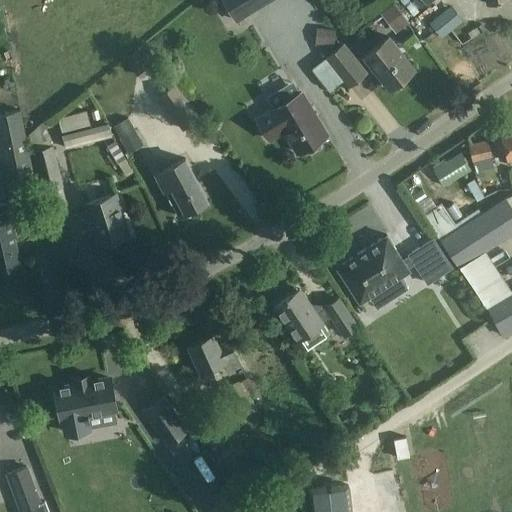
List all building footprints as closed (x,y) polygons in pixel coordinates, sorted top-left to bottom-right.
[(221,0),(235,22),(271,0),(221,0)] [(460,37),(453,16),(436,22),(443,43),(460,37)] [(415,69),(388,36),(362,56),(389,90),(415,69)] [(343,42),(324,58),(342,80),(348,88),(368,72),(343,42)] [(143,44),(123,59),(135,75),(155,60),(143,44)] [(330,69),(318,79),(343,109),(355,99),(330,69)] [(177,82),(158,96),(183,130),(201,116),(177,82)] [(297,151),(305,147),(306,150),(310,150),(319,145),(320,141),(318,138),(326,133),(300,91),(256,118),(268,139),(283,129),(297,151)] [(374,101),(363,106),(377,132),(388,126),(374,101)] [(0,113),(0,160),(3,178),(33,171),(20,109),(0,113)] [(107,123),(61,135),(63,144),(109,132),(107,123)] [(511,129),(500,132),(501,136),(493,138),(496,152),(504,150),(506,161),(511,159),(511,129)] [(472,162),(492,157),(488,140),(468,145),(472,162)] [(38,148),(33,149),(46,209),(68,205),(55,144),(38,148)] [(443,187),(470,171),(459,153),(432,169),(443,187)] [(177,216),(207,200),(185,158),(155,174),(177,216)] [(505,160),(477,163),(479,177),(507,174),(505,160)] [(99,244),(128,234),(115,193),(85,203),(88,211),(67,218),(75,241),(96,234),(99,244)] [(511,234),(511,206),(505,197),(439,240),(459,269),(511,234)] [(0,204),(0,268),(18,265),(11,235),(13,234),(6,203),(0,204)] [(358,301),(408,269),(407,267),(414,262),(427,283),(451,267),(432,239),(408,254),(409,256),(402,260),(386,235),(336,267),(358,301)] [(275,305),(298,339),(305,349),(329,333),(322,323),(333,315),(345,333),(358,325),(339,297),(316,312),(300,288),(275,305)] [(511,331),(511,291),(485,306),(502,337),(511,331)] [(468,346),(479,366),(509,349),(498,330),(468,346)] [(229,340),(219,345),(213,334),(187,346),(204,382),(214,377),(210,369),(223,362),(228,372),(241,366),(229,340)] [(56,388),(62,419),(64,419),(67,433),(87,429),(84,415),(114,409),(108,378),(56,388)] [(144,410),(166,443),(186,429),(163,396),(144,410)] [(213,415),(198,424),(213,447),(228,438),(214,417),(213,415)] [(397,458),(409,456),(405,437),(393,439),(397,458)] [(27,464),(8,472),(22,509),(22,511),(50,511),(46,500),(41,502),(37,491),(27,464)] [(350,511),(348,485),(309,490),(311,511),(350,511)]
